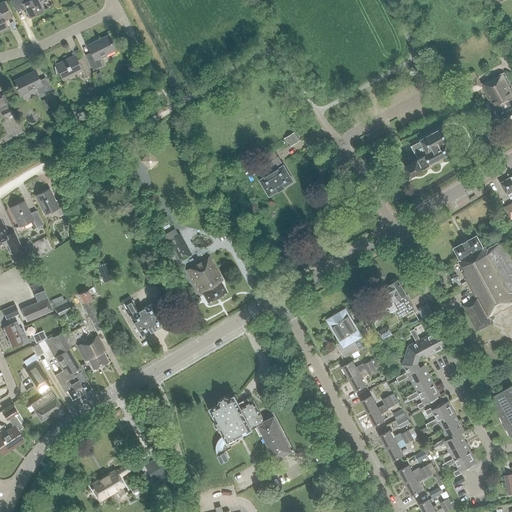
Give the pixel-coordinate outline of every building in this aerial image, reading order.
[(9,0),(15,11),(23,7),(28,18),(43,11),(39,2),(42,0),(9,0)] [(0,31),(8,28),(5,22),(11,18),(3,2),(0,3),(0,31)] [(86,45),(90,52),(85,54),(93,70),(102,65),(98,57),(114,49),(107,34),(86,45)] [(55,66),(54,66),(55,74),(56,74),(56,73),(60,73),(65,83),(65,82),(64,79),(80,71),(84,78),(90,75),(81,57),(76,60),(72,52),(72,53),(73,56),(56,64),(55,61),(54,61),(57,66),(55,66)] [(14,80),(15,85),(14,85),(15,87),(16,86),(21,95),(36,87),(40,96),(51,90),(44,78),(39,81),(34,70),(14,80)] [(469,94),(482,87),(474,71),(465,76),(468,81),(464,84),(469,94)] [(511,89),(503,73),(481,84),(486,93),(490,102),(489,102),(489,103),(492,109),(493,109),(495,108),(500,119),(511,112),(511,89)] [(0,109),(0,111),(2,117),(14,111),(5,93),(0,95),(0,105),(1,104),(3,108),(0,109)] [(417,159),(405,166),(410,176),(451,153),(446,144),(452,140),(445,127),(420,141),(421,141),(410,147),(417,159)] [(292,134),(286,138),(291,146),(297,142),(292,134)] [(149,151),(140,160),(149,170),(158,160),(149,151)] [(293,181),(278,157),(268,162),(274,171),(259,180),(269,196),(278,190),(278,191),(284,187),(293,181)] [(511,176),(500,183),(506,194),(508,193),(510,198),(511,196),(511,176)] [(44,214),(55,209),(58,216),(67,211),(61,198),(55,201),(48,188),(35,195),(44,214)] [(43,225),(36,211),(30,214),(23,201),(10,208),(19,226),(32,220),(36,228),(43,225)] [(0,242),(5,240),(11,253),(22,248),(14,231),(8,233),(4,224),(3,225),(0,219),(0,242)] [(168,238),(180,260),(191,254),(179,232),(168,238)] [(462,304),(476,331),(490,323),(487,316),(494,312),(495,313),(511,304),(511,263),(500,241),(486,248),(484,246),(482,246),(476,235),(453,247),(459,258),(457,259),(462,269),(460,270),(475,297),(462,304)] [(222,280),(209,257),(186,270),(199,293),(201,292),(207,303),(226,292),(220,281),(222,280)] [(144,275),(150,286),(157,282),(150,271),(144,275)] [(450,282),(453,287),(460,283),(455,274),(450,276),(453,280),(450,282)] [(389,286),(379,291),(381,295),(379,297),(379,300),(382,304),(384,305),(387,311),(391,312),(395,310),(399,317),(414,308),(398,281),(393,279),(390,280),(389,286)] [(26,282),(29,289),(35,287),(32,280),(26,282)] [(84,303),(94,328),(102,325),(88,290),(78,294),(82,303),(84,303)] [(20,309),(25,321),(51,310),(43,291),(33,295),(36,302),(20,309)] [(154,328),(163,323),(151,303),(137,311),(129,296),(122,300),(130,315),(129,316),(141,336),(149,331),(150,332),(154,329),(154,328)] [(52,301),(60,317),(71,312),(64,298),(60,297),(52,301)] [(18,314),(14,304),(1,310),(5,319),(18,314)] [(359,330),(357,331),(345,309),(344,310),(345,310),(339,313),(338,312),(334,315),(334,316),(328,319),(327,319),(340,342),(334,345),(342,358),(359,349),(354,340),(357,339),(357,340),(362,337),(359,330)] [(3,326),(12,345),(27,338),(23,331),(21,332),(17,320),(3,326)] [(378,331),(382,338),(391,333),(387,326),(378,331)] [(437,330),(427,336),(436,352),(446,347),(437,330)] [(35,341),(44,339),(43,331),(33,333),(35,341)] [(67,390),(72,399),(90,388),(80,371),(81,371),(68,348),(69,347),(61,332),(51,337),(60,353),(54,356),(62,370),(54,375),(64,392),(67,390)] [(417,335),(413,337),(415,342),(417,341),(424,353),(426,358),(436,352),(427,336),(419,340),(417,335)] [(88,360),(93,370),(108,362),(103,352),(104,352),(96,336),(78,346),(86,361),(88,360)] [(408,346),(405,355),(418,359),(420,356),(424,353),(417,341),(415,342),(408,346)] [(369,345),(358,351),(360,355),(371,350),(369,345)] [(405,355),(402,365),(406,373),(407,374),(420,367),(417,363),(418,359),(405,355)] [(27,368),(25,369),(36,387),(43,382),(47,388),(47,387),(51,385),(47,380),(48,379),(37,361),(27,368)] [(342,367),(348,378),(359,373),(366,369),(365,369),(373,365),(370,361),(363,365),(356,368),(352,361),(342,367)] [(359,373),(348,378),(355,390),(365,385),(361,377),(368,374),(368,373),(375,369),(373,365),(365,369),(366,369),(359,373)] [(406,373),(401,375),(403,379),(408,377),(412,384),(429,375),(424,365),(420,367),(407,374),(406,373)] [(429,375),(412,384),(417,392),(417,393),(434,385),(429,375)] [(417,392),(411,394),(414,398),(419,396),(422,402),(423,404),(440,395),(434,385),(417,393),(417,392)] [(511,385),(489,397),(510,436),(511,435),(511,385)] [(60,407),(50,391),(30,404),(41,420),(60,407)] [(220,430),(220,429),(223,435),(221,437),(220,438),(218,440),(217,442),(216,444),(216,445),(216,448),(216,450),(216,451),(218,455),(217,456),(220,462),(227,459),(223,451),(223,450),(223,449),(223,448),(224,447),(224,446),(225,445),(226,444),(228,443),(230,441),(242,435),(252,429),(251,428),(255,426),(260,435),(262,434),(275,459),(291,450),(273,416),(264,421),(253,400),(249,402),(247,398),(238,403),(234,395),(228,398),(228,397),(224,396),(220,399),(218,403),(219,403),(209,408),(215,420),(214,420),(214,424),(216,428),(220,430)] [(382,399),(384,403),(392,399),(389,395),(382,399)] [(361,401),(367,412),(377,407),(371,396),(361,401)] [(392,399),(377,407),(367,412),(374,425),(384,420),(380,413),(387,409),(386,408),(394,404),(392,399)] [(436,419),(430,422),(433,425),(438,423),(437,421),(453,412),(448,402),(431,411),(432,412),(436,419)] [(0,435),(0,451),(2,455),(23,441),(16,431),(21,427),(14,416),(17,413),(13,407),(2,414),(7,420),(9,419),(14,427),(0,435)] [(392,414),(395,419),(403,415),(400,410),(392,414)] [(453,412),(437,421),(438,423),(442,431),(458,422),(453,412)] [(396,421),(399,427),(407,423),(404,417),(396,421)] [(458,422),(442,431),(447,440),(460,433),(464,432),(458,422)] [(379,436),(386,449),(396,443),(396,442),(403,438),(403,439),(411,435),(408,430),(400,434),(400,433),(393,436),(390,431),(379,436)] [(442,440),(437,443),(439,447),(445,444),(449,451),(465,442),(460,433),(447,440),(443,442),(442,440)] [(396,443),(386,449),(392,460),(402,454),(399,448),(406,444),(405,443),(413,439),(411,435),(403,439),(403,438),(396,442),(396,443)] [(465,442),(449,451),(453,459),(454,461),(470,452),(465,442)] [(414,456),(417,461),(427,456),(424,451),(414,456)] [(453,459),(448,462),(450,466),(455,463),(458,469),(459,471),(476,462),(470,452),(454,461),(453,459)] [(92,489),(93,489),(98,498),(107,493),(109,495),(116,490),(120,497),(126,493),(122,487),(123,486),(118,477),(129,471),(125,465),(115,472),(114,470),(91,485),(92,487),(91,488),(92,489)] [(398,471),(404,483),(415,477),(422,473),(422,474),(429,469),(427,465),(419,469),(419,467),(412,471),(409,466),(398,471)] [(415,477),(404,483),(411,495),(421,489),(417,482),(424,478),(432,474),(429,469),(422,474),(422,473),(415,477)] [(136,485),(129,488),(133,494),(139,490),(136,485)] [(429,493),(431,498),(442,493),(439,487),(429,493)] [(439,502),(442,507),(449,503),(447,498),(439,502)] [(418,505),(422,511),(433,511),(435,511),(429,499),(418,505)] [(449,503),(442,507),(444,511),(455,506),(453,502),(449,504),(449,503)]
